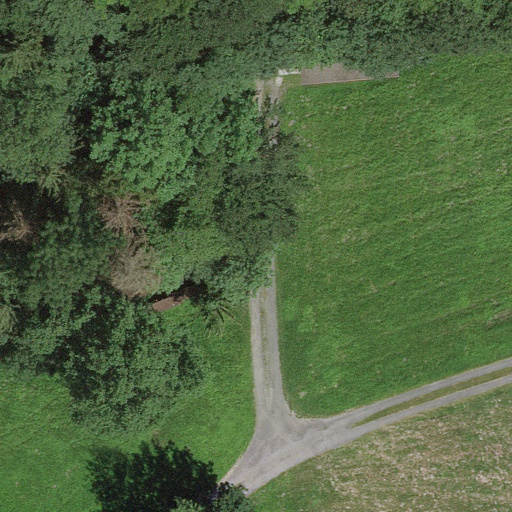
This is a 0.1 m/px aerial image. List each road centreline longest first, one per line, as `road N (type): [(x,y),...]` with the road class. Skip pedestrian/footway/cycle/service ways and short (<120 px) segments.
road 1 (track): [(281,444),(258,292),(241,62),(284,42)]
road 2 (track): [(218,511),(281,444),(511,372)]
